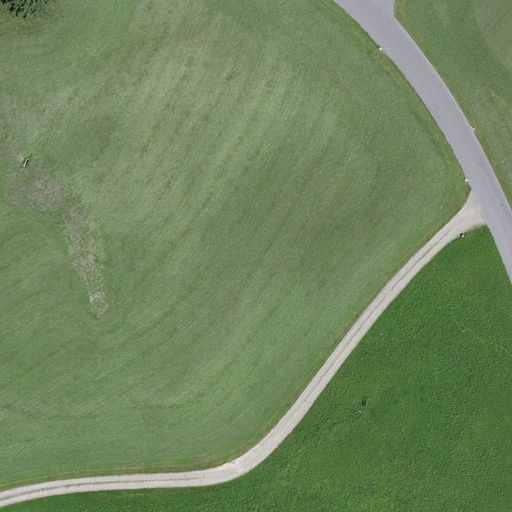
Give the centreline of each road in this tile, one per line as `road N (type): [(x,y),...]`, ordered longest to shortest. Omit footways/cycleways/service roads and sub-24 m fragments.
road 1 (track): [(494,199),(380,305),(252,461),(214,476),(0,504)]
road 2 (unclassified): [(511,249),(494,199),(378,17),(355,0)]
